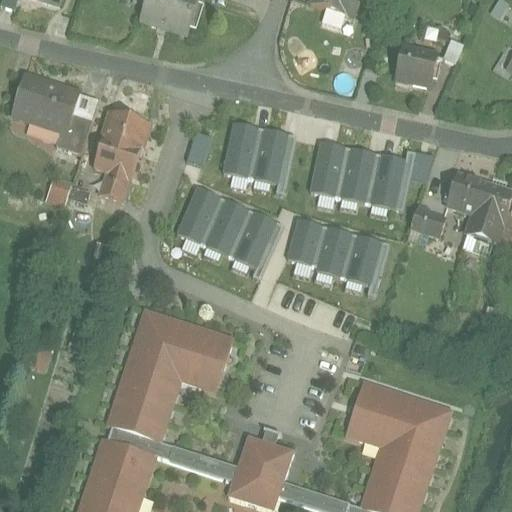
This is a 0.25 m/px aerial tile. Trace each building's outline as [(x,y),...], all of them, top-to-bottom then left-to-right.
[(17,13),(21,0),(9,0),(6,9),(17,13)] [(34,0),(60,10),(64,0),(34,0)] [(204,0),(149,0),(147,5),(140,25),(189,42),(204,0)] [(313,0),(312,6),(358,21),(364,0),(313,0)] [(467,47),(454,42),(446,62),(459,68),(467,47)] [(406,47),(398,83),(434,91),(442,54),(406,47)] [(381,70),(369,66),(362,88),(374,92),(381,70)] [(360,76),(342,70),(338,81),(356,88),(360,76)] [(82,93),(28,75),(13,120),(64,137),(67,138),(74,117),(82,93)] [(155,129),(111,115),(93,172),(107,176),(101,196),(127,205),(143,153),(147,154),(155,129)] [(94,124),(74,117),(67,138),(64,137),(60,149),(83,157),(94,124)] [(231,123),(219,174),(276,187),(275,193),(282,195),(295,137),(231,123)] [(203,134),(193,163),(208,168),(218,139),(203,134)] [(404,161),(320,141),(308,190),(399,213),(414,155),(406,153),(404,161)] [(472,177),(474,172),(461,167),(446,208),(475,218),(468,236),(500,247),(505,232),(511,214),(511,213),(511,190),(510,190),(511,185),(496,180),(494,184),(472,177)] [(77,186),(57,179),(49,204),(69,210),(77,186)] [(195,188),(175,235),(255,268),(252,276),(259,279),(282,224),(195,188)] [(440,238),(448,216),(433,211),(434,208),(424,204),(415,230),(440,238)] [(298,220),(285,270),(370,291),(368,299),(375,301),(389,243),(298,220)] [(360,511),(285,488),(294,461),(279,455),(283,441),(271,437),(266,451),(247,445),(238,472),(168,449),(187,391),(221,402),(239,346),(148,316),(83,511),(146,511),(162,466),(232,489),(227,505),(248,511),(277,511),(280,504),(303,511),(426,511),(458,418),(365,388),(347,444),(381,455),(362,511),(360,511)] [(367,366),(373,350),(357,344),(351,359),(367,366)] [(49,377),(57,354),(41,349),(33,373),(49,377)]
